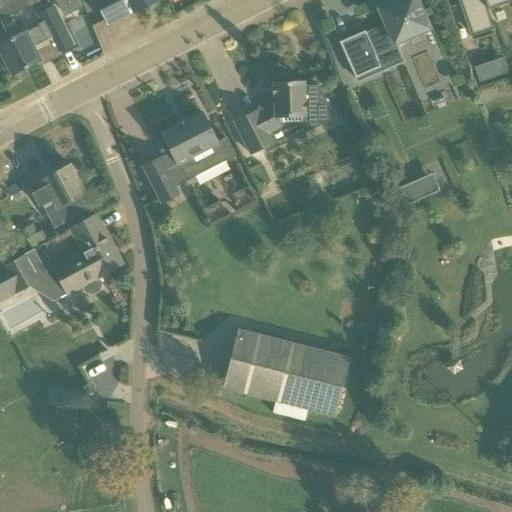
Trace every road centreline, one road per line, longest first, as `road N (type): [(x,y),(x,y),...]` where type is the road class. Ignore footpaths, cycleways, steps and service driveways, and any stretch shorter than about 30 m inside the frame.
road 1 (unclassified): [(141,511),(132,432),(139,241),(84,91)]
road 2 (tertiary): [(84,91),(265,0)]
